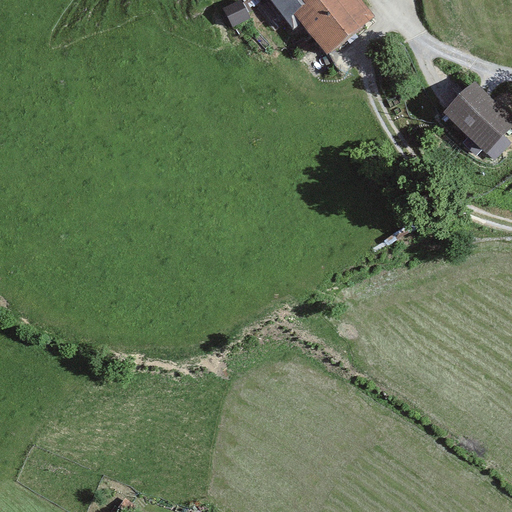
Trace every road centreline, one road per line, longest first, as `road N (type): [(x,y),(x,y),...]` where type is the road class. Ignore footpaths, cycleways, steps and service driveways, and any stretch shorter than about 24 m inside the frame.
road 1 (track): [(401,17),(366,51),(368,89),(423,192),(511,228)]
road 2 (track): [(511,77),(433,55),(401,17),(403,0)]
